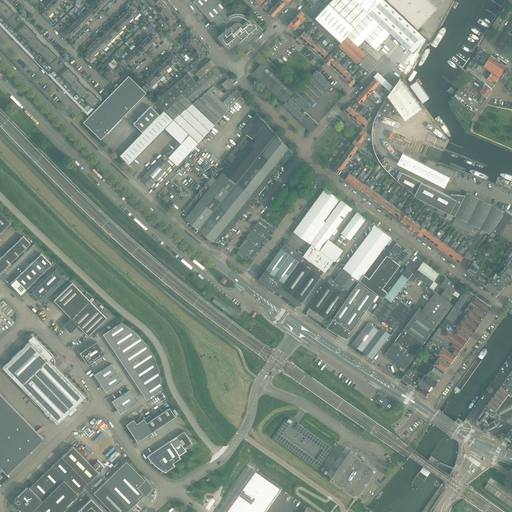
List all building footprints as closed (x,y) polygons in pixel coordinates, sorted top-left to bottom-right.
[(59,54),(26,20),(25,21),(22,19),(25,16),(23,15),(24,14),(24,13),(23,13),(23,12),(22,12),(21,13),(20,11),(17,14),(15,11),(16,10),(6,0),(0,0),(0,24),(87,114),(93,108),(92,107),(101,97),(69,64),(68,65),(65,63),(67,60),(66,59),(66,58),(66,57),(66,56),(65,56),(64,56),(64,57),(63,55),(60,58),(57,55),(59,54)] [(100,0),(97,0),(95,2),(101,8),(100,8),(102,10),(106,6),(100,0)] [(155,9),(163,2),(161,0),(156,0),(151,5),(155,9)] [(250,19),(247,16),(243,14),(241,13),(237,13),(233,14),(231,15),(227,17),(223,12),(228,7),(221,0),(195,0),(194,1),(212,22),(213,21),(223,33),(218,37),(229,50),(237,43),(239,44),(240,44),(242,45),(244,45),(245,44),(248,42),(249,42),(263,30),(251,17),(250,19)] [(280,10),(273,3),(269,0),(267,0),(267,1),(271,5),(273,7),(272,9),(277,14),(280,10)] [(369,13),(354,0),(325,0),(329,3),(355,28),(369,13)] [(384,0),(354,0),(369,13),(380,23),(390,33),(408,50),(422,35),(384,0)] [(435,8),(426,0),(386,0),(416,28),(435,8)] [(455,0),(432,42),(440,46),(465,0),(455,0)] [(55,8),(48,1),(44,5),(45,6),(46,6),(51,12),(51,11),(55,8)] [(101,8),(95,2),(94,1),(90,5),(97,12),(100,8),(101,8)] [(273,3),(280,10),(283,7),(278,2),(277,4),(274,1),(273,3)] [(158,13),(166,6),(163,2),(155,9),(158,13)] [(355,28),(329,3),(315,18),(341,42),(347,37),(349,35),(355,28)] [(277,14),(272,9),(270,11),(268,8),(264,4),(262,6),(274,17),(277,14)] [(97,12),(90,5),(86,9),(93,16),(97,12)] [(53,13),(51,11),(51,12),(46,6),(45,6),(41,10),(44,12),(42,14),(46,19),(53,13)] [(162,17),(169,11),(169,12),(170,10),(166,6),(158,13),(162,17)] [(93,16),(86,9),(85,7),(81,11),(82,12),(89,19),(93,16)] [(134,19),(140,13),(135,8),(133,10),(131,8),(127,12),(133,18),(132,18),(134,19)] [(133,18),(127,12),(126,10),(122,14),(129,21),(132,18),(133,18)] [(173,16),(169,12),(169,11),(162,17),(160,18),(164,23),(173,16)] [(311,21),(304,15),(301,11),(296,17),(301,22),(305,18),(310,23),(311,21)] [(89,19),(82,12),(78,16),(79,18),(80,18),(85,23),(89,19)] [(358,47),(365,39),(380,23),(369,13),(355,28),(349,35),(347,37),(358,47)] [(129,21),(122,14),(118,18),(125,25),(129,21)] [(176,24),(174,21),(176,20),(173,16),(164,23),(170,29),(176,24)] [(301,22),(296,17),(292,20),(298,25),(301,22)] [(85,23),(80,18),(79,18),(76,21),(83,28),(87,24),(85,23)] [(125,25),(118,18),(114,22),(115,24),(115,23),(121,29),(125,25)] [(298,25),(292,20),(287,26),(297,35),(299,34),(294,29),(298,25)] [(83,28),(76,21),(72,25),(79,32),(83,28)] [(153,42),(154,42),(158,38),(160,36),(157,34),(146,22),(144,25),(145,26),(150,32),(146,35),(148,37),(148,36),(153,42)] [(121,29),(115,23),(115,24),(111,27),(118,34),(122,30),(121,29)] [(376,49),(390,33),(380,23),(365,39),(376,49)] [(72,25),(68,29),(73,35),(74,36),(79,32),(72,25)] [(73,35),(68,29),(67,27),(60,34),(65,38),(67,36),(69,39),(73,35)] [(118,34),(111,27),(108,31),(114,38),(118,34)] [(302,40),(310,32),(313,29),(311,27),(306,33),(304,31),(299,37),(302,40)] [(309,36),(311,34),(315,30),(313,29),(310,32),(302,40),(306,43),(311,38),(309,36)] [(114,38),(108,31),(104,35),(111,42),(114,38)] [(309,46),(316,38),(321,33),(320,31),(318,34),(312,39),(311,38),(306,43),(309,46),(310,46),(309,46)] [(511,39),(510,38),(511,35),(505,31),(502,36),(508,40),(511,42),(511,39)] [(313,49),(318,43),(316,42),(323,34),(321,33),(316,38),(309,46),(310,46),(313,49)] [(104,35),(100,38),(105,44),(106,46),(111,42),(104,35)] [(187,46),(194,40),(193,40),(190,36),(188,37),(186,35),(180,41),(186,48),(187,46)] [(412,53),(426,39),(422,35),(408,50),(412,53)] [(144,40),(151,47),(155,43),(154,42),(153,42),(148,36),(148,37),(144,40)] [(507,43),(508,40),(502,36),(499,41),(505,45),(509,48),(511,46),(507,43)] [(105,44),(100,38),(99,37),(95,41),(102,48),(105,44)] [(366,54),(358,47),(347,37),(341,42),(339,46),(357,63),(366,54)] [(191,50),(199,43),(195,38),(193,40),(194,40),(187,46),(191,50)] [(316,52),(323,44),(328,39),(327,38),(319,45),(318,43),(313,49),(316,52)] [(327,48),(325,46),(328,43),(330,41),(328,39),(323,44),(316,52),(320,55),(325,50),(327,48)] [(151,47),(144,40),(140,44),(147,51),(151,47)] [(102,48),(95,41),(91,45),(98,52),(102,48)] [(503,48),(505,45),(499,41),(495,46),(506,53),(507,51),(503,48)] [(194,54),(201,48),(203,47),(199,43),(191,50),(194,54)] [(140,44),(136,48),(142,53),(142,54),(143,55),(147,51),(140,44)] [(94,55),(98,52),(91,45),(87,49),(88,50),(94,55)] [(142,53),(136,48),(135,46),(131,50),(138,57),(142,54),(142,53)] [(320,55),(323,58),(330,51),(333,48),(331,46),(326,51),(325,50),(320,55)] [(331,56),(333,54),(338,48),(337,47),(331,53),(324,60),(327,63),(332,58),(331,56)] [(205,56),(203,54),(205,52),(201,48),(194,54),(192,55),(199,62),(205,56)] [(84,58),(89,63),(95,57),(94,55),(88,50),(84,54),(86,56),(84,58)] [(138,57),(131,50),(127,54),(134,61),(138,57)] [(128,63),(130,65),(134,61),(127,54),(126,52),(121,56),(123,58),(121,60),(126,65),(128,63)] [(331,66),(338,59),(343,53),(342,52),(334,60),(332,58),(327,63),(331,67),(332,66),(331,66)] [(175,65),(181,58),(176,53),(174,56),(172,53),(168,57),(174,63),(173,63),(175,65)] [(341,63),(340,61),(345,55),(343,53),(338,59),(331,66),(332,66),(335,69),(340,64),(341,63)] [(491,55),(489,58),(504,68),(506,65),(507,64),(498,57),(496,59),(491,55)] [(174,63),(168,57),(167,56),(163,60),(170,67),(173,63),(174,63)] [(305,112),(331,84),(317,70),(299,89),(267,58),(257,68),(252,74),(281,101),(280,102),(283,105),(284,106),(311,131),(318,124),(305,112)] [(489,58),(483,66),(488,69),(492,72),(499,77),(504,68),(489,58)] [(199,78),(215,65),(210,59),(194,73),(199,78)] [(170,67),(163,60),(159,63),(166,71),(170,67)] [(347,70),(345,69),(350,63),(348,62),(345,65),(338,73),(342,76),(347,70)] [(166,71),(159,63),(155,68),(156,69),(162,74),(166,71)] [(335,69),(338,73),(345,65),(344,63),(342,66),(340,64),(335,69)] [(108,78),(115,71),(109,65),(104,70),(106,72),(104,74),(108,78)] [(195,82),(163,110),(173,120),(208,89),(213,85),(220,79),(224,75),(215,65),(199,78),(195,82)] [(156,69),(153,72),(159,79),(163,75),(162,74),(156,69)] [(345,79),(352,72),(352,71),(350,70),(348,72),(347,70),(342,76),(345,79)] [(123,80),(115,71),(108,78),(112,82),(114,80),(119,85),(123,80)] [(159,79),(153,72),(149,76),(155,83),(159,79)] [(344,79),(348,83),(353,77),(351,76),(353,73),(352,72),(345,79),(344,79)] [(492,72),(487,79),(491,82),(493,80),(496,82),(499,77),(492,72)] [(163,110),(195,82),(187,73),(154,102),(163,110)] [(351,86),(358,78),(362,74),(360,73),(356,77),(355,75),(353,77),(348,83),(351,86)] [(146,93),(141,88),(128,76),(123,80),(119,85),(83,122),(100,139),(146,93)] [(155,83),(149,76),(145,80),(147,82),(145,84),(149,89),(151,87),(153,89),(154,89),(157,85),(155,83)] [(233,85),(227,78),(221,83),(227,90),(233,85)] [(375,78),(371,82),(379,89),(382,91),(383,90),(381,87),(378,85),(380,83),(379,82),(377,81),(375,79),(375,78)] [(421,108),(400,79),(388,95),(387,96),(388,96),(394,104),(405,119),(405,120),(421,108)] [(371,82),(368,85),(374,90),(375,88),(378,91),(380,93),(382,91),(379,89),(371,82)] [(488,96),(492,89),(485,84),(480,92),(483,95),(478,102),(482,104),(488,96)] [(215,87),(213,85),(173,120),(179,126),(196,108),(203,115),(218,99),(210,91),(215,87)] [(368,85),(365,89),(373,96),(374,94),(372,92),(374,90),(368,85)] [(365,89),(362,92),(367,97),(369,95),(371,97),(376,102),(378,100),(377,100),(374,97),(373,96),(365,89)] [(196,108),(179,126),(188,134),(197,143),(213,126),(241,95),(237,90),(234,92),(234,91),(231,94),(231,93),(222,102),(218,99),(203,115),(196,108)] [(362,92),(359,95),(367,102),(369,105),(370,103),(368,101),(366,99),(367,97),(362,92)] [(359,95),(355,99),(358,101),(359,102),(361,104),(363,102),(365,104),(368,106),(369,105),(367,102),(359,95)] [(379,111),(378,111),(387,116),(394,104),(388,96),(386,98),(385,99),(379,110),(379,111)] [(349,106),(344,111),(348,114),(355,106),(359,102),(358,101),(356,103),(353,105),(351,107),(349,106)] [(355,106),(348,114),(351,117),(356,112),(354,110),(360,104),(359,102),(355,106)] [(142,132),(159,115),(150,106),(133,123),(142,132)] [(351,117),(352,117),(355,120),(362,112),(365,108),(364,107),(359,113),(357,111),(356,112),(351,117)] [(362,112),(355,120),(359,123),(364,118),(363,118),(365,116),(363,115),(367,110),(365,108),(362,112)] [(163,111),(157,117),(165,125),(163,128),(171,135),(179,127),(163,111)] [(227,234),(276,173),(292,153),(288,149),(269,126),(266,123),(264,121),(257,113),(243,131),(246,134),(184,211),(188,215),(185,219),(213,242),(213,241),(214,242),(215,242),(216,243),(217,243),(218,243),(219,242),(220,242),(220,241),(224,237),(224,238),(227,234)] [(364,118),(359,123),(363,128),(372,118),(370,116),(368,118),(369,118),(367,121),(365,119),(364,118)] [(157,117),(151,124),(159,132),(163,128),(165,125),(157,117)] [(151,124),(145,130),(153,138),(159,132),(151,124)] [(179,127),(171,135),(179,143),(178,144),(187,151),(195,142),(179,127)] [(362,130),(359,134),(364,138),(366,136),(367,137),(367,136),(369,138),(370,136),(371,136),(362,129),(362,130)] [(145,130),(138,137),(146,145),(153,138),(145,130)] [(359,134),(355,138),(361,142),(364,138),(359,134)] [(138,137),(132,143),(140,151),(146,145),(138,137)] [(355,138),(352,142),(353,143),(361,148),(363,147),(360,144),(361,142),(355,138)] [(132,143),(126,150),(134,158),(140,151),(132,143)] [(353,143),(350,146),(356,150),(356,151),(358,149),(365,154),(367,152),(361,148),(353,143)] [(178,144),(172,150),(181,158),(187,151),(178,144)] [(350,146),(348,150),(360,159),(362,157),(355,153),(356,151),(356,150),(350,146)] [(363,147),(361,148),(367,152),(370,155),(372,153),(368,151),(364,148),(363,147)] [(126,150),(119,157),(127,165),(134,158),(126,150)] [(172,150),(166,157),(175,165),(181,158),(172,150)] [(348,150),(345,154),(351,158),(352,156),(359,161),(360,159),(348,150)] [(398,162),(397,163),(445,188),(445,186),(448,182),(450,183),(456,171),(439,164),(428,160),(427,160),(426,162),(425,164),(403,152),(398,162)] [(345,154),(342,158),(350,164),(351,164),(352,162),(350,160),(351,158),(345,154)] [(149,187),(170,165),(169,165),(171,163),(169,160),(167,163),(161,157),(140,179),(149,187)] [(342,158),(339,161),(346,166),(347,164),(352,167),(352,168),(354,166),(351,164),(350,164),(342,158)] [(336,164),(336,165),(344,171),(345,171),(345,172),(347,173),(349,174),(349,173),(351,172),(347,169),(344,168),(346,166),(339,161),(337,165),(336,164)] [(336,165),(332,170),(338,174),(341,171),(344,173),(345,171),(344,171),(336,165)] [(349,174),(345,179),(349,182),(355,174),(356,172),(357,171),(356,170),(355,170),(353,172),(351,175),(349,173),(349,174)] [(402,172),(398,181),(399,182),(419,198),(425,201),(448,213),(453,216),(454,216),(465,195),(464,195),(463,197),(460,195),(457,194),(456,197),(452,194),(450,197),(403,173),(402,172)] [(357,179),(352,185),(356,188),(363,179),(366,174),(365,173),(364,173),(359,180),(357,179)] [(355,174),(349,182),(352,185),(357,179),(355,177),(357,175),(355,174)] [(363,179),(356,188),(360,190),(361,190),(364,185),(362,183),(364,180),(363,179)] [(370,184),(364,192),(368,195),(372,189),(374,187),(372,186),(376,181),(374,179),(372,181),(372,182),(370,184)] [(364,185),(361,190),(364,192),(370,184),(369,183),(367,185),(365,184),(364,185)] [(371,198),(378,189),(379,187),(378,186),(374,191),(372,189),(368,195),(371,198)] [(379,195),(377,193),(381,188),(379,187),(378,189),(371,198),(375,201),(379,195)] [(294,231),(310,243),(341,201),(339,199),(340,199),(325,188),(313,205),(294,231)] [(379,203),(385,195),(388,191),(386,190),(381,196),(379,195),(375,201),(379,203)] [(385,199),(387,196),(389,193),(388,191),(385,195),(379,203),(383,206),(387,200),(385,199)] [(511,216),(505,212),(466,192),(465,195),(454,216),(490,234),(490,235),(492,232),(496,234),(499,235),(511,216)] [(386,209),(392,201),(396,196),(397,195),(395,194),(389,202),(387,200),(383,206),(386,209)] [(392,204),(394,202),(397,198),(396,196),(392,201),(386,209),(390,212),(394,206),(392,204)] [(310,243),(320,250),(351,208),(342,201),(341,201),(310,243)] [(394,214),(400,206),(402,203),(400,202),(396,207),(394,206),(390,212),(394,214)] [(400,210),(402,207),(404,205),(402,203),(400,206),(394,214),(397,217),(402,211),(400,210)] [(403,222),(407,216),(409,213),(407,211),(409,209),(407,208),(404,213),(402,211),(397,217),(397,218),(403,222)] [(10,223),(0,212),(0,227),(3,230),(10,223)] [(350,240),(365,218),(357,212),(342,234),(350,240)] [(408,226),(413,220),(407,216),(403,222),(407,225),(408,226)] [(474,227),(456,218),(453,224),(471,233),(474,227)] [(424,228),(426,226),(429,222),(428,220),(426,222),(425,224),(423,223),(421,226),(416,232),(422,236),(426,230),(424,228)] [(416,232),(421,226),(415,221),(410,228),(412,229),(416,232)] [(253,257),(271,232),(258,222),(239,248),(248,254),(249,254),(253,257)] [(343,268),(356,278),(359,280),(364,274),(366,272),(391,238),(374,225),(372,228),(373,229),(343,268)] [(426,238),(432,230),(434,228),(432,226),(428,231),(426,230),(422,236),(426,238)] [(434,235),(432,234),(436,229),(434,228),(432,230),(426,238),(429,241),(434,235)] [(433,244),(439,235),(443,231),(441,229),(436,237),(434,235),(429,241),(433,244)] [(439,239),(441,237),(445,232),(443,231),(439,235),(433,244),(437,247),(441,241),(439,239)] [(440,249),(447,241),(450,236),(448,235),(443,242),(441,241),(437,247),(440,249)] [(30,243),(23,236),(15,243),(23,251),(30,243)] [(447,245),(449,242),(452,238),(450,236),(447,241),(440,249),(444,252),(449,246),(447,245)] [(335,262),(343,250),(328,239),(320,251),(335,262)] [(456,241),(451,248),(449,246),(444,252),(448,255),(457,242),(456,241)] [(454,250),(456,248),(459,244),(457,242),(448,255),(452,258),(456,252),(454,250)] [(23,251),(15,243),(8,250),(15,258),(23,251)] [(394,260),(402,248),(401,250),(400,249),(401,246),(396,243),(388,253),(389,254),(388,255),(387,254),(387,255),(394,260)] [(277,292),(277,291),(302,257),(285,244),(282,248),(281,248),(266,269),(264,272),(265,272),(259,279),(275,290),(277,292)] [(277,291),(298,306),(302,301),(320,276),(323,272),(325,273),(334,261),(311,245),(303,256),(302,257),(277,291)] [(455,260),(462,252),(464,248),(463,247),(458,253),(456,252),(452,258),(455,260)] [(402,263),(409,252),(404,249),(403,251),(401,250),(402,249),(402,248),(394,260),(400,265),(401,265),(400,264),(401,262),(402,263)] [(461,256),(463,253),(466,249),(464,248),(462,252),(455,260),(459,263),(463,257),(461,256)] [(15,258),(8,250),(0,258),(7,265),(15,258)] [(51,264),(41,254),(36,259),(46,269),(51,264)] [(389,266),(394,260),(387,255),(382,261),(389,266)] [(511,259),(509,257),(508,257),(507,258),(506,258),(503,261),(504,261),(511,267),(511,259)] [(46,269),(36,259),(30,264),(41,274),(46,269)] [(396,271),(400,265),(394,260),(389,266),(396,271)] [(385,272),(389,266),(382,261),(378,267),(385,272)] [(415,273),(419,267),(417,265),(414,263),(412,261),(407,267),(415,273)] [(511,276),(511,267),(504,261),(501,265),(505,267),(502,271),(511,277),(511,276)] [(418,275),(423,269),(427,264),(423,262),(419,267),(415,273),(418,275)] [(474,274),(475,273),(477,274),(481,268),(473,262),(468,270),(474,274)] [(41,274),(30,264),(25,269),(36,279),(41,274)] [(439,274),(431,267),(427,264),(423,269),(431,275),(435,279),(439,274)] [(391,277),(396,271),(389,266),(385,272),(391,277)] [(391,277),(385,272),(378,267),(374,272),(380,277),(387,283),(391,277)] [(414,282),(417,276),(418,275),(415,273),(407,267),(403,273),(409,278),(414,282)] [(309,309),(306,312),(307,313),(309,315),(324,325),(327,320),(328,320),(346,294),(345,294),(355,280),(356,278),(343,268),(338,275),(334,280),(331,277),(328,281),(327,281),(310,306),(309,306),(308,308),(309,309)] [(36,279),(25,269),(20,274),(31,284),(36,279)] [(42,303),(66,279),(55,269),(31,292),(42,303)] [(423,269),(418,275),(417,276),(426,282),(431,275),(423,269)] [(488,282),(488,281),(492,276),(492,275),(484,269),(479,276),(488,282)] [(506,285),(511,277),(502,271),(501,270),(498,274),(494,271),(492,275),(492,276),(506,285)] [(376,283),(380,277),(374,272),(369,278),(376,283)] [(404,284),(409,278),(403,273),(398,280),(404,284)] [(31,284),(20,274),(15,279),(25,289),(31,284)] [(376,283),(369,278),(364,274),(360,280),(371,289),(376,283)] [(429,287),(433,281),(435,279),(431,275),(426,282),(428,284),(427,286),(429,287)] [(506,285),(492,276),(488,281),(502,290),(504,287),(506,285)] [(382,288),(387,283),(380,277),(376,283),(382,288)] [(449,298),(455,290),(460,293),(462,291),(446,278),(442,284),(447,287),(441,296),(449,302),(451,299),(449,298)] [(25,289),(15,279),(10,283),(20,294),(25,289)] [(327,320),(324,325),(327,327),(329,328),(330,329),(329,328),(331,326),(332,328),(334,329),(336,331),(339,333),(343,327),(348,331),(347,332),(349,334),(351,330),(352,331),(367,309),(377,295),(360,283),(355,280),(345,294),(346,294),(328,320),(327,320)] [(400,290),(404,284),(398,280),(393,286),(400,290)] [(434,291),(438,285),(434,282),(429,288),(434,291)] [(106,318),(72,283),(54,301),(71,319),(64,325),(66,327),(66,328),(67,329),(70,332),(77,325),(88,336),(106,318)] [(388,292),(382,288),(376,283),(371,289),(383,298),(388,292)] [(395,297),(400,290),(393,286),(388,293),(384,298),(394,305),(398,299),(395,297)] [(491,307),(475,295),(466,289),(454,306),(465,315),(478,324),(491,307)] [(449,302),(441,296),(436,292),(431,298),(449,311),(450,310),(449,309),(452,304),(449,302)] [(390,315),(396,307),(383,298),(372,313),(376,316),(384,322),(394,329),(399,322),(390,315)] [(449,311),(431,298),(427,304),(443,316),(446,313),(447,314),(449,311)] [(215,299),(213,301),(228,313),(230,310),(215,299)] [(412,310),(402,302),(402,301),(398,299),(394,305),(397,308),(407,315),(412,310)] [(443,316),(427,304),(423,310),(439,322),(443,316)] [(478,324),(465,315),(454,306),(446,317),(457,325),(470,335),(478,324)] [(407,315),(397,308),(392,314),(403,322),(407,315)] [(423,343),(439,322),(423,310),(419,308),(403,329),(403,330),(416,338),(423,343)] [(470,336),(457,327),(457,325),(446,317),(426,346),(437,354),(438,353),(451,362),(470,336)] [(108,342),(130,328),(121,322),(108,330),(109,331),(103,334),(105,336),(104,336),(108,342)] [(363,352),(378,330),(368,322),(352,344),(363,352)] [(114,350),(137,335),(130,328),(108,342),(114,350)] [(372,359),(390,334),(382,328),(380,331),(378,330),(363,352),(369,356),(369,357),(370,357),(372,359)] [(393,361),(402,349),(398,347),(399,345),(403,347),(407,350),(416,338),(403,330),(385,355),(393,361)] [(69,380),(65,377),(54,365),(54,364),(54,363),(54,362),(54,361),(54,360),(54,359),(54,358),(53,357),(53,356),(52,355),(52,354),(51,354),(51,353),(50,352),(32,335),(28,339),(30,341),(2,367),(57,424),(80,401),(85,401),(86,398),(84,397),(69,381),(69,380)] [(119,359),(144,342),(137,335),(114,350),(119,359)] [(404,369),(423,343),(416,338),(407,350),(403,347),(399,345),(398,347),(402,349),(393,361),(404,369)] [(104,354),(102,350),(96,342),(85,349),(86,349),(80,353),(82,355),(81,355),(88,365),(104,354)] [(124,367),(150,350),(144,342),(119,359),(124,367)] [(130,375),(154,358),(150,350),(124,367),(130,375)] [(450,364),(439,357),(434,363),(445,371),(450,364)] [(135,383),(158,368),(154,358),(130,375),(135,383)] [(444,372),(430,362),(428,365),(431,367),(429,369),(441,377),(444,372)] [(100,383),(116,372),(111,364),(94,375),(100,383)] [(140,391),(160,378),(158,368),(135,383),(140,391)] [(441,377),(429,369),(428,369),(425,373),(438,381),(441,377)] [(434,387),(420,377),(410,370),(406,375),(413,379),(430,391),(431,391),(434,387)] [(105,391),(122,380),(116,372),(100,383),(105,391)] [(438,381),(425,373),(424,372),(420,377),(434,387),(438,381)] [(413,379),(406,375),(405,374),(403,377),(402,379),(409,384),(413,379)] [(161,389),(160,378),(140,391),(145,397),(146,398),(151,395),(152,395),(161,389)] [(430,391),(413,379),(409,384),(415,388),(415,389),(426,396),(430,391)] [(511,386),(505,380),(501,385),(511,393),(511,392),(511,386)] [(495,411),(505,418),(511,414),(511,394),(511,393),(501,385),(487,405),(495,411)] [(137,402),(134,398),(129,390),(112,401),(118,411),(119,411),(120,413),(125,409),(137,402)] [(43,438),(27,422),(0,394),(0,466),(7,473),(43,438)] [(378,401),(388,409),(390,410),(390,409),(393,405),(393,404),(381,396),(380,396),(377,400),(377,401),(378,401)] [(495,411),(487,405),(483,410),(490,415),(491,416),(495,411)] [(175,416),(169,408),(162,413),(167,421),(175,416)] [(486,418),(490,415),(483,410),(476,420),(476,422),(479,427),(487,420),(486,418)] [(494,418),(499,423),(505,420),(505,418),(495,411),(491,416),(492,417),(494,418)] [(167,421),(162,413),(154,418),(160,426),(167,421)] [(485,431),(499,423),(494,418),(492,417),(491,418),(491,419),(489,421),(487,420),(479,427),(483,430),(485,431)] [(160,426),(154,418),(147,423),(152,431),(160,426)] [(145,436),(136,424),(133,419),(126,425),(126,424),(125,425),(137,442),(137,441),(145,436)] [(152,431),(147,423),(146,423),(144,419),(136,424),(145,436),(152,431)] [(284,433),(279,430),(277,432),(273,438),(276,439),(280,434),(282,435),(284,433)] [(193,443),(184,431),(177,436),(185,448),(192,443),(193,443)] [(280,443),(284,437),(282,435),(280,434),(276,439),(280,443)] [(185,448),(177,436),(169,441),(179,456),(186,451),(187,451),(185,448)] [(181,458),(179,456),(169,441),(148,455),(147,456),(148,456),(149,458),(150,460),(151,460),(152,461),(153,463),(154,463),(155,465),(157,466),(158,467),(160,468),(161,469),(163,470),(164,471),(166,472),(167,471),(175,466),(173,463),(181,458)] [(323,450),(326,452),(330,446),(327,444),(325,442),(321,448),(323,450)] [(73,446),(61,457),(87,483),(98,472),(73,446)] [(332,448),(330,446),(326,452),(323,450),(322,452),(327,456),(328,453),(332,448)] [(357,496),(376,468),(364,460),(363,460),(361,458),(360,457),(351,450),(331,478),(357,496)] [(431,456),(420,472),(427,477),(435,467),(437,469),(441,463),(431,456)] [(76,493),(87,483),(61,457),(29,488),(42,502),(30,511),(59,511),(77,494),(76,493)] [(316,460),(319,461),(315,467),(317,469),(321,463),(323,461),(318,457),(316,460)] [(310,464),(315,467),(319,461),(316,460),(314,458),(310,464)] [(151,488),(151,487),(151,486),(150,485),(150,484),(145,479),(144,479),(126,461),(93,492),(112,511),(126,511),(139,499),(137,497),(142,493),(144,495),(149,491),(150,490),(151,489),(151,488)] [(0,485),(9,476),(7,473),(1,468),(0,469),(0,485)] [(256,470),(251,476),(264,485),(268,479),(256,470)] [(251,476),(247,482),(259,491),(264,485),(251,476)] [(268,479),(264,485),(276,494),(281,488),(268,479)] [(247,482),(242,489),(255,498),(259,491),(247,482)] [(264,485),(259,491),(272,500),(276,494),(264,485)] [(30,511),(42,502),(29,488),(29,487),(29,488),(27,488),(27,487),(17,497),(18,497),(18,499),(16,499),(15,500),(15,501),(16,502),(18,502),(18,504),(17,504),(24,511),(30,511)] [(242,489),(238,495),(251,504),(255,498),(242,489)] [(259,491),(255,498),(268,507),(272,500),(259,491)] [(238,495),(234,501),(246,510),(251,504),(238,495)] [(255,498),(251,504),(262,511),(263,511),(268,507),(255,498)] [(103,511),(91,499),(80,509),(77,511),(103,511)] [(234,501),(229,507),(236,511),(244,511),(246,510),(234,501)]
